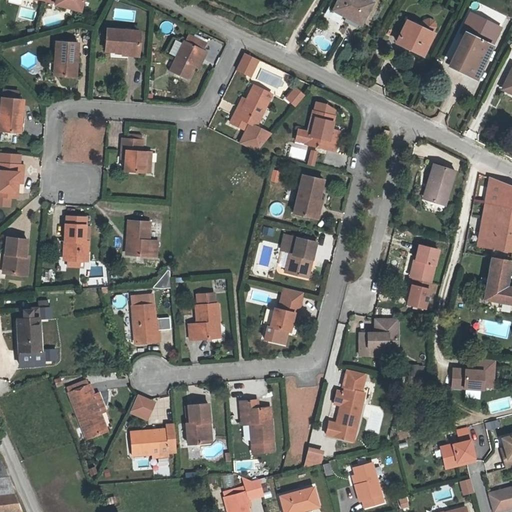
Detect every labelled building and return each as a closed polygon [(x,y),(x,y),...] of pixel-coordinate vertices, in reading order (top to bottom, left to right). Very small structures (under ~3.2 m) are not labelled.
[(39,0),(39,2),(49,4),(49,5),(75,10),(76,0),(39,0)] [(335,17),(336,14),(354,22),(363,3),(355,0),(330,0),(325,12),(335,17)] [(416,52),(425,32),(398,19),(388,40),(416,52)] [(462,23),(458,31),(470,36),(474,28),(462,23)] [(96,46),(115,49),(115,46),(128,47),(129,47),(131,29),(99,25),(96,46)] [(474,28),(470,36),(481,42),(485,33),(474,28)] [(175,36),(185,40),(187,35),(177,31),(175,36)] [(470,73),(483,42),(481,42),(470,36),(458,31),(446,58),(461,65),(459,68),(470,73)] [(185,40),(175,36),(174,40),(168,54),(162,67),(181,75),(187,61),(190,52),(195,54),(199,46),(185,40)] [(161,51),(168,54),(174,40),(167,37),(161,51)] [(51,44),(51,64),(55,64),(56,75),(74,74),(73,43),(51,44)] [(190,52),(187,61),(191,62),(195,54),(190,52)] [(249,58),(235,52),(228,68),(242,74),(249,58)] [(243,91),(241,96),(239,100),(237,105),(233,103),(229,112),(227,117),(243,123),(243,124),(245,119),(252,122),(253,120),(266,89),(247,81),(243,91)] [(294,94),(287,89),(278,100),(285,105),(294,94)] [(237,94),(233,103),(237,105),(239,100),(241,96),(237,94)] [(306,97),(304,105),(324,110),(325,104),(315,99),(306,97)] [(0,131),(15,132),(15,130),(16,117),(19,117),(20,100),(0,99),(0,131)] [(301,127),(299,138),(326,144),(329,129),(321,127),(322,121),(325,110),(324,110),(304,105),(303,104),(298,126),(301,127)] [(266,131),(253,120),(252,122),(245,119),(243,124),(243,123),(236,140),(252,149),(266,131)] [(299,138),(301,127),(298,126),(288,124),(286,135),(299,138)] [(122,167),(142,168),(143,148),(139,148),(139,137),(119,136),(118,148),(123,148),(122,156),(122,167)] [(307,164),(315,166),(318,150),(310,149),(307,164)] [(14,196),(16,181),(17,172),(22,172),(23,163),(18,163),(19,152),(0,150),(0,203),(8,204),(8,196),(14,196)] [(425,155),(420,170),(424,171),(418,190),(436,195),(446,162),(425,155)] [(306,209),(306,207),(310,191),(312,191),(317,172),(296,167),(288,205),(306,209)] [(511,179),(486,167),(482,192),(497,196),(497,198),(511,201),(511,179)] [(424,171),(420,170),(414,189),(418,190),(424,171)] [(310,191),(306,207),(311,208),(315,192),(312,191),(310,191)] [(497,196),(482,192),(476,234),(509,241),(511,222),(511,201),(497,198),(497,196)] [(63,221),(84,222),(84,213),(64,213),(64,221),(63,221)] [(63,221),(62,237),(66,237),(65,256),(82,256),(86,256),(86,237),(83,237),(84,222),(63,221)] [(125,222),(123,241),(127,242),(125,256),(152,258),(153,243),(145,243),(146,224),(125,222)] [(313,232),(281,225),(278,237),(290,240),(289,244),(285,243),(281,262),(302,266),(306,247),(309,248),(313,232)] [(6,229),(4,246),(9,246),(7,264),(27,266),(29,248),(25,247),(26,232),(6,229)] [(412,236),(408,251),(411,252),(407,267),(423,271),(430,240),(412,236)] [(482,289),(511,295),(511,278),(502,276),(508,251),(489,247),(482,289)] [(411,277),(413,270),(404,268),(402,275),(411,277)] [(423,272),(413,270),(411,277),(402,275),(397,294),(417,299),(423,272)] [(187,330),(213,328),(211,316),(216,315),(214,293),(211,293),(211,284),(193,285),(194,295),(192,295),(193,314),(185,315),(187,330)] [(138,297),(133,297),(134,336),(159,335),(159,308),(155,308),(155,297),(151,297),(151,288),(138,288),(138,297)] [(261,331),(282,335),(285,321),(287,322),(289,312),(291,304),(294,305),(297,294),(277,289),(275,300),(270,299),(266,317),(264,317),(261,331)] [(17,307),(16,353),(39,354),(40,340),(42,340),(42,307),(17,307)] [(370,324),(353,323),(353,346),(371,347),(372,341),(382,341),(382,338),(390,339),(391,312),(370,311),(370,324)] [(490,348),(465,346),(465,358),(448,356),(447,375),(477,377),(477,374),(488,375),(490,348)] [(317,420),(343,428),(347,415),(357,380),(354,380),(357,367),(339,363),(336,374),(338,375),(337,380),(330,378),(327,390),(333,392),(332,398),(328,410),(321,408),(317,420)] [(84,368),(74,371),(76,376),(86,373),(84,368)] [(76,376),(74,371),(65,375),(67,380),(66,381),(84,426),(104,417),(98,401),(94,402),(87,385),(90,383),(90,382),(86,373),(76,376)] [(95,380),(90,382),(90,383),(87,385),(94,402),(98,401),(97,401),(103,398),(95,380)] [(126,400),(132,403),(135,396),(143,399),(147,390),(134,384),(126,400)] [(247,398),(255,397),(254,389),(246,390),(247,398)] [(150,392),(147,390),(143,399),(135,396),(132,403),(143,408),(150,392)] [(255,397),(247,398),(246,390),(237,391),(240,412),(248,411),(251,441),(273,438),(269,407),(265,407),(264,396),(255,397)] [(189,432),(206,430),(205,410),(208,409),(207,392),(189,393),(191,411),(187,411),(189,432)] [(129,444),(149,442),(164,440),(172,440),(169,413),(162,413),(162,416),(127,420),(129,444)] [(458,433),(466,431),(463,415),(451,418),(454,434),(458,433)] [(485,422),(487,430),(500,427),(498,419),(485,422)] [(511,427),(497,431),(499,439),(511,435),(511,427)] [(466,431),(458,433),(454,434),(436,438),(440,456),(462,452),(462,455),(472,453),(470,446),(466,431)] [(511,435),(499,439),(500,441),(501,447),(498,448),(501,461),(511,458),(511,435)] [(308,445),(304,462),(321,466),(324,449),(308,445)] [(369,452),(351,457),(354,471),(350,472),(355,490),(359,489),(360,494),(378,490),(369,452)] [(462,452),(440,456),(441,460),(462,455),(462,452)] [(0,483),(11,481),(0,453),(0,483)] [(326,475),(334,473),(330,462),(323,464),(326,475)] [(241,466),(233,482),(246,478),(247,483),(260,480),(256,465),(245,468),(241,466)] [(277,483),(281,500),(298,496),(299,498),(316,494),(311,475),(277,483)] [(511,477),(494,483),(494,484),(499,500),(511,496),(511,477)] [(233,482),(222,484),(229,511),(237,511),(249,509),(246,494),(250,493),(247,483),(246,478),(233,482)] [(11,481),(0,483),(0,504),(19,501),(11,481)] [(487,503),(499,500),(494,484),(483,487),(487,503)] [(452,486),(432,489),(434,502),(454,499),(452,486)] [(402,508),(410,505),(407,495),(398,499),(402,508)] [(298,496),(281,500),(282,506),(300,502),(299,498),(298,496)] [(464,511),(461,499),(423,507),(424,511),(464,511)]
